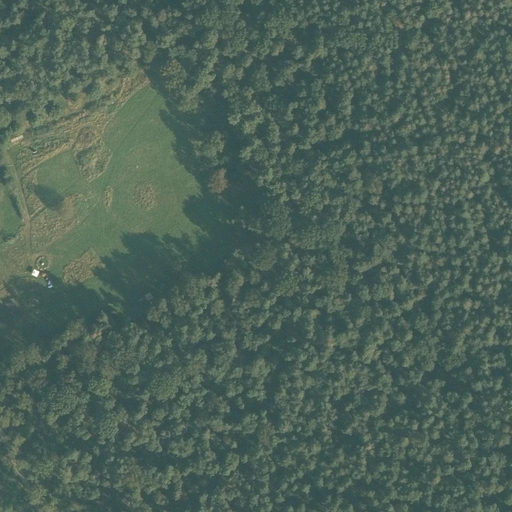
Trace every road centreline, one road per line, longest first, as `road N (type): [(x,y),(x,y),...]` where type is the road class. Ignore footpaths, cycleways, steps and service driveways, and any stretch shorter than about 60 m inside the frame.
road 1 (track): [(284,0),(511,471)]
road 2 (unknown): [(0,134),(150,63),(154,52),(133,0)]
